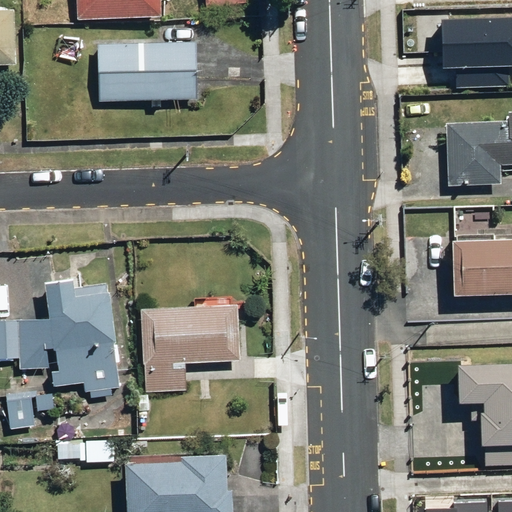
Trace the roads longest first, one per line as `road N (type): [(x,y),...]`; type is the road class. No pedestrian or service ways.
road 1 (tertiary): [(332,174),(346,511)]
road 2 (residential): [(332,174),(0,189)]
road 3 (tertiary): [(327,0),(332,174)]
